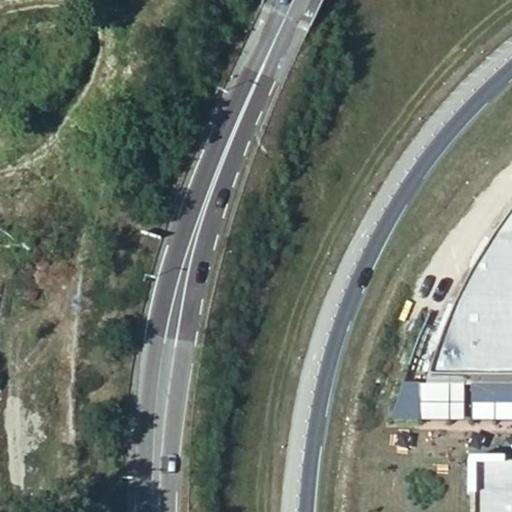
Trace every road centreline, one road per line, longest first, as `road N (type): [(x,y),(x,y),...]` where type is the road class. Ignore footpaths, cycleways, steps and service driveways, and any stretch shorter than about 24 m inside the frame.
road 1 (secondary): [(161,511),(161,423),(198,220),(294,0)]
road 2 (primary): [(310,511),(311,473),(353,288),(448,129),(511,73)]
